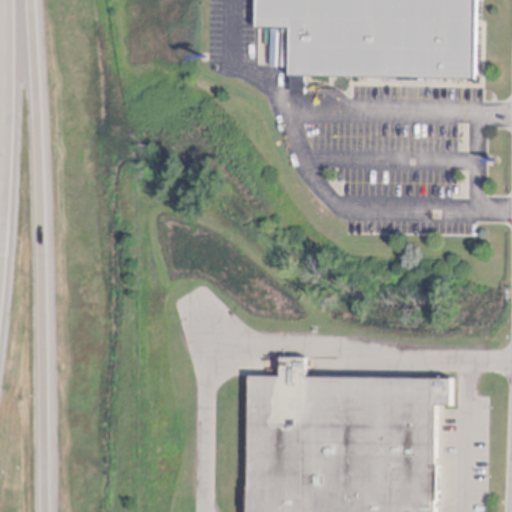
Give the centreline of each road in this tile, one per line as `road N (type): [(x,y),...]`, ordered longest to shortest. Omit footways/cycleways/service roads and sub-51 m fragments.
road 1 (motorway): [(50,511),(48,203),(36,0)]
road 2 (motorway): [(0,268),(6,0)]
